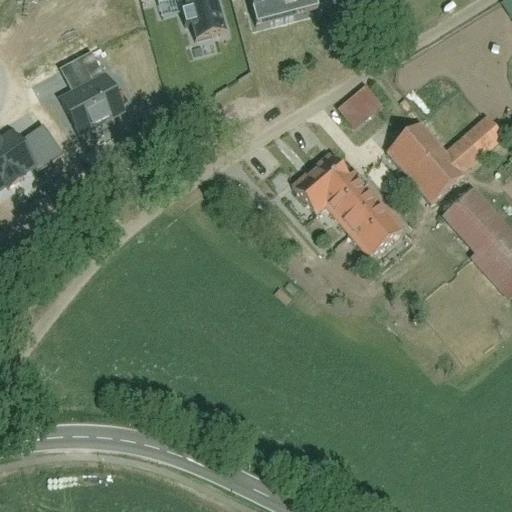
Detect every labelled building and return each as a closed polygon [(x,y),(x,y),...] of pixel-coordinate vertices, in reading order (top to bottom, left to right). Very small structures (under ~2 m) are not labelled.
[(155,0),(158,8),(182,1),(194,47),(228,38),(217,0),(155,0)] [(247,0),(255,32),(322,16),(318,0),(247,0)] [(60,76),(71,97),(101,80),(90,59),(60,76)] [(71,97),(56,104),(77,145),(126,119),(105,79),(101,80),(71,97)] [(339,117),(354,136),(387,109),(372,90),(339,117)] [(448,159),(464,178),(505,143),(488,124),(448,159)] [(422,129),(390,157),(436,210),(468,183),(464,178),(448,159),(422,129)] [(62,160),(42,130),(18,147),(35,172),(38,177),(62,160)] [(11,136),(0,143),(0,196),(35,172),(18,147),(11,136)] [(329,163),(293,191),(319,219),(329,212),(369,261),(404,233),(354,178),(347,181),(329,163)] [(511,299),(511,235),(475,194),(444,221),(475,257),(470,261),(508,304),(511,299)] [(435,246),(448,259),(461,247),(448,233),(435,246)]
